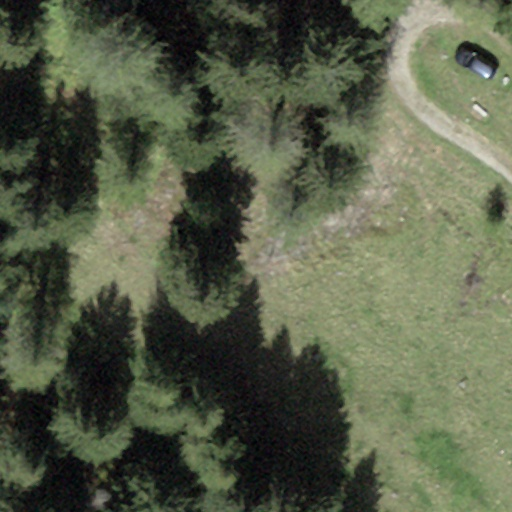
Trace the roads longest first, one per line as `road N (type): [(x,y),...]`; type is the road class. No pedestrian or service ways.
road 1 (track): [(511,175),(420,111),(380,58)]
road 2 (track): [(380,58),(436,16),(511,41)]
